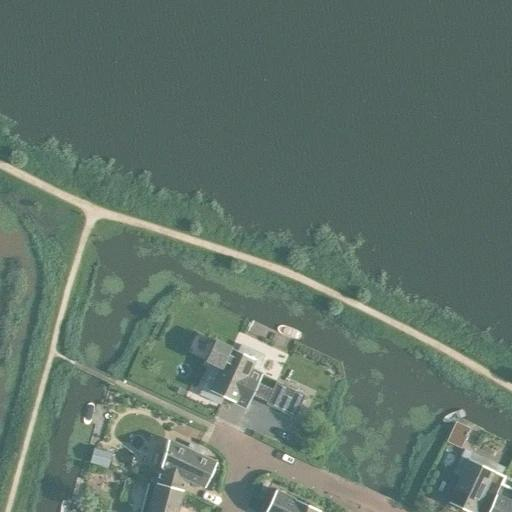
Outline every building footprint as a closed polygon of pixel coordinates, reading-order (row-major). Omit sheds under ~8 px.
[(210,370),(203,386),(209,389),(209,390),(245,407),(253,391),(267,398),(265,403),(294,417),(304,394),(275,381),(271,389),(257,382),(261,374),(256,371),(263,355),(240,344),(237,351),(214,340),(205,360),(220,367),(217,373),(210,370)] [(468,431),(467,431),(468,428),(455,422),(447,440),(460,446),(465,434),(466,435),(468,431)] [(155,483),(182,490),(185,479),(204,487),(216,462),(202,456),(205,450),(189,443),(186,448),(167,439),(155,483)] [(468,511),(486,511),(504,476),(500,474),(503,467),(479,456),(476,463),(467,458),(467,460),(460,457),(453,473),(459,476),(447,502),(468,511)] [(511,511),(511,479),(504,476),(486,511),(511,511)] [(147,511),(176,511),(182,490),(155,483),(147,511)] [(318,511),(319,510),(274,490),(264,511),(318,511)]
